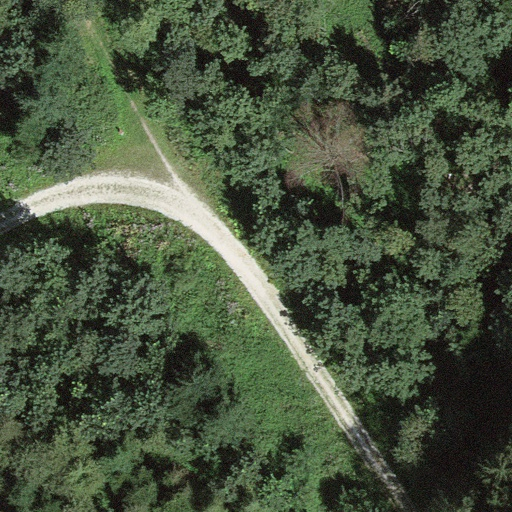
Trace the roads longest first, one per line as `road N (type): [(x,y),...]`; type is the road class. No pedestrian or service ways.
road 1 (track): [(187,193),(413,511)]
road 2 (track): [(68,0),(187,193)]
road 3 (track): [(0,222),(97,186),(187,193)]
